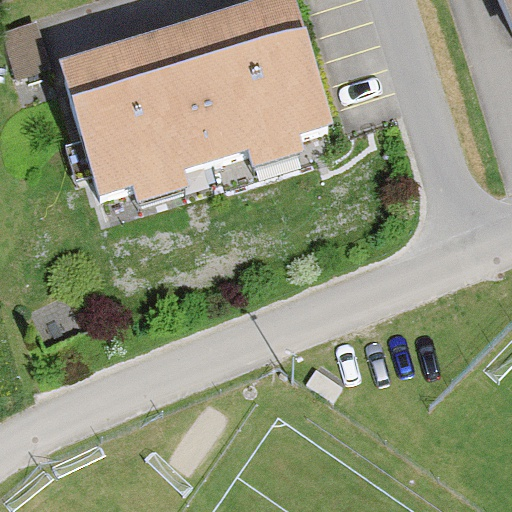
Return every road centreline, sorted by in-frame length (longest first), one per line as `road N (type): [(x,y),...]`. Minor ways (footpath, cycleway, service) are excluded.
road 1 (residential): [(468,253),(76,413),(0,453)]
road 2 (residential): [(390,0),(468,253)]
